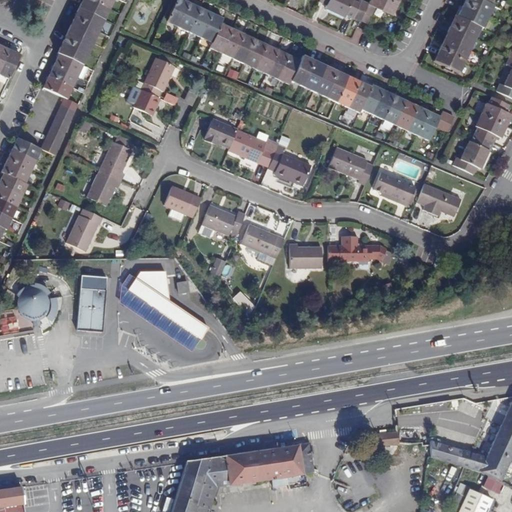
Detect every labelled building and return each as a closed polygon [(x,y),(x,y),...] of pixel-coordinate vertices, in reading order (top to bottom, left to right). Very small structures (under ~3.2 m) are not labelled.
[(81,0),(78,8),(104,20),(109,9),(89,0),(81,0)] [(89,0),(109,9),(113,0),(89,0)] [(178,27),(188,3),(181,0),(175,0),(166,22),(178,27)] [(345,13),(351,0),(319,0),(319,1),(326,5),(325,8),(343,16),(345,13)] [(352,17),(359,0),(351,0),(345,13),(352,17)] [(359,0),(352,17),(360,20),(368,2),(362,0),(359,0)] [(391,15),(397,3),(391,0),(368,0),(368,2),(360,20),(367,23),(374,7),(391,15)] [(487,18),(492,7),(478,0),(464,0),(462,6),(487,18)] [(500,10),(505,0),(478,0),(492,7),(500,10)] [(189,32),(200,8),(188,3),(178,27),(189,32)] [(482,29),(487,18),(462,6),(456,17),(480,28),(482,29)] [(73,20),(98,32),(104,20),(78,8),(73,20)] [(200,38),(211,14),(200,8),(189,32),(200,38)] [(220,24),(223,19),(211,14),(200,38),(212,43),(220,24)] [(474,39),(480,28),(456,17),(454,16),(449,27),(474,39)] [(68,31),(93,43),(98,32),(73,20),(68,31)] [(221,53),(232,29),(220,24),(212,43),(209,48),(221,53)] [(469,51),(474,39),(449,27),(443,38),(443,39),(469,51)] [(232,58),(243,35),(232,29),(221,53),(232,58)] [(62,42),(88,54),(93,43),(68,31),(62,42)] [(243,64),(254,40),(243,35),(232,58),(243,64)] [(464,62),(469,51),(443,39),(438,50),(464,62)] [(255,69),(266,45),(254,40),(243,64),(255,69)] [(58,54),(83,66),(88,54),(62,42),(57,54),(58,54)] [(266,74),(277,50),(266,45),(255,69),(266,74)] [(0,66),(8,50),(0,46),(0,66)] [(0,75),(9,79),(20,55),(8,50),(0,66),(0,75)] [(277,80),(288,56),(277,50),(266,74),(277,80)] [(459,74),(464,62),(438,50),(433,62),(444,67),(443,70),(451,73),(452,71),(459,74)] [(53,65),(77,77),(83,66),(58,54),(53,65)] [(289,85),(290,82),(300,61),(288,56),(277,80),(289,85)] [(301,87),(313,61),(302,56),(300,61),(290,82),(301,87)] [(160,91),(162,92),(174,67),(156,59),(144,84),(137,81),(134,87),(141,90),(157,98),(160,91)] [(301,87),(313,92),(324,66),(313,61),(301,87)] [(48,77),(72,88),(77,77),(53,65),(48,77)] [(324,97),(336,71),(324,66),(313,92),(324,97)] [(511,67),(511,68),(503,86),(499,84),(495,92),(511,99),(511,67)] [(227,75),(237,79),(240,72),(230,68),(227,75)] [(335,103),(347,77),(336,71),(324,97),(335,103)] [(64,98),(67,100),(72,88),(48,77),(43,88),(64,98)] [(335,103),(346,108),(358,82),(347,77),(335,103)] [(360,109),(370,87),(358,82),(346,108),(358,113),(360,109)] [(371,115),(382,91),(371,85),(370,87),(360,109),(371,115)] [(159,99),(157,98),(141,90),(133,107),(151,116),(159,99)] [(382,120),(394,96),(382,91),(371,115),(382,120)] [(168,92),(164,100),(175,107),(179,99),(168,92)] [(394,125),(405,101),(394,96),(382,120),(394,125)] [(505,113),(508,106),(491,97),(487,104),(485,104),(480,115),(506,127),(511,116),(505,113)] [(78,105),(67,100),(64,98),(60,106),(74,112),(78,105)] [(405,130),(416,106),(405,101),(394,125),(405,130)] [(71,119),(74,112),(60,106),(57,113),(71,119)] [(405,130),(416,136),(427,112),(416,106),(405,130)] [(442,112),(439,117),(427,112),(416,136),(428,141),(434,128),(446,133),(454,117),(442,112)] [(67,127),(71,119),(57,113),(54,120),(67,127)] [(500,139),(506,127),(480,115),(474,127),(477,128),(474,135),(491,143),(494,136),(500,139)] [(86,120),(80,117),(77,125),(83,128),(86,120)] [(64,134),(67,127),(54,120),(50,127),(64,134)] [(236,130),(212,120),(204,138),(205,139),(204,141),(212,144),(215,145),(216,143),(228,148),(236,130)] [(61,141),(64,134),(50,127),(47,135),(61,141)] [(263,148),(265,143),(236,130),(228,148),(227,151),(268,168),(274,153),(263,148)] [(57,148),(61,141),(47,135),(44,142),(57,148)] [(488,151),(491,143),(474,135),(470,142),(488,151)] [(118,136),(115,143),(129,150),(132,142),(118,136)] [(279,144),(288,147),(291,139),(283,136),(279,144)] [(41,150),(40,149),(17,138),(11,150),(35,161),(41,150)] [(488,151),(470,142),(468,141),(460,160),(456,158),(452,166),(474,176),(477,168),(480,170),(489,151),(488,151)] [(54,156),(57,148),(44,142),(40,149),(41,150),(54,156)] [(122,173),(131,151),(129,150),(115,143),(112,142),(100,171),(121,182),(125,175),(122,173)] [(302,186),(310,167),(281,155),(284,149),(277,146),(276,147),(274,153),(268,168),(267,169),(274,172),(273,174),(302,186)] [(366,163),(367,161),(336,148),(328,167),(358,180),(357,183),(365,186),(373,166),(366,163)] [(30,172),(35,161),(11,150),(6,161),(30,172)] [(25,184),(30,172),(6,161),(1,172),(3,174),(25,184)] [(118,189),(121,182),(100,171),(88,198),(106,207),(115,188),(118,189)] [(397,203),(407,207),(415,188),(380,173),(373,190),(381,193),(398,201),(397,203)] [(27,185),(25,184),(3,174),(0,179),(0,186),(22,196),(27,185)] [(455,210),(460,200),(423,184),(416,203),(424,206),(423,209),(437,215),(440,208),(442,205),(455,210)] [(0,199),(17,207),(22,196),(0,186),(0,199)] [(192,217),(200,199),(171,187),(163,206),(192,217)] [(0,213),(11,219),(17,207),(0,199),(0,213)] [(61,199),(58,206),(67,210),(70,203),(61,199)] [(238,212),(236,216),(209,205),(201,225),(228,236),(230,232),(236,235),(245,215),(238,212)] [(99,225),(102,218),(83,209),(80,216),(79,216),(66,243),(85,252),(98,224),(99,225)] [(6,230),(11,219),(0,213),(0,227),(4,229),(6,230)] [(273,266),(284,239),(249,225),(240,244),(259,252),(256,259),(273,266)] [(370,248),(370,246),(357,246),(357,237),(341,237),(341,246),(327,246),(327,261),(370,261),(370,259),(370,248)] [(321,269),(321,247),(297,247),(297,244),(289,245),(289,269),(321,269)] [(222,275),(225,260),(216,258),(213,273),(222,275)] [(229,275),(232,266),(225,264),(222,273),(229,275)] [(140,270),(135,281),(128,290),(201,341),(208,328),(169,301),(165,271),(140,270)] [(102,333),(103,323),(105,294),(106,278),(81,276),(76,331),(102,333)] [(135,281),(128,276),(119,289),(118,306),(191,355),(201,341),(128,290),(135,281)] [(45,295),(49,291),(45,287),(40,284),(35,282),(34,284),(30,284),(25,285),(21,286),(18,289),(16,291),(19,293),(17,296),(16,299),(15,304),(16,309),(18,312),(21,316),(26,319),(31,319),(31,324),(36,324),(37,318),(40,317),(46,323),(51,318),(53,313),(55,308),(56,303),(55,298),(46,298),(45,295)] [(178,294),(189,292),(187,282),(177,283),(178,294)] [(249,314),(254,309),(245,298),(239,303),(249,314)] [(419,443),(419,446),(429,445),(430,458),(478,472),(499,482),(511,455),(511,400),(508,408),(503,406),(499,413),(494,410),(489,420),(486,419),(477,437),(480,439),(478,444),(489,450),(488,452),(471,444),(470,449),(473,451),(472,453),(430,441),(419,442),(419,443)] [(376,439),(377,447),(397,445),(396,432),(370,435),(371,439),(376,439)] [(404,444),(419,443),(419,442),(418,436),(404,437),(404,444)] [(308,444),(185,462),(169,511),(204,511),(206,508),(209,509),(216,487),(270,479),(272,487),(288,485),(286,476),(312,472),(308,444)] [(169,511),(185,462),(133,470),(135,491),(134,506),(149,504),(148,511),(160,510),(159,511),(169,511)] [(460,483),(457,492),(464,495),(468,486),(460,483)] [(0,511),(23,511),(22,505),(25,505),(23,487),(0,490),(0,511)] [(485,511),(491,500),(468,490),(457,511),(485,511)]
